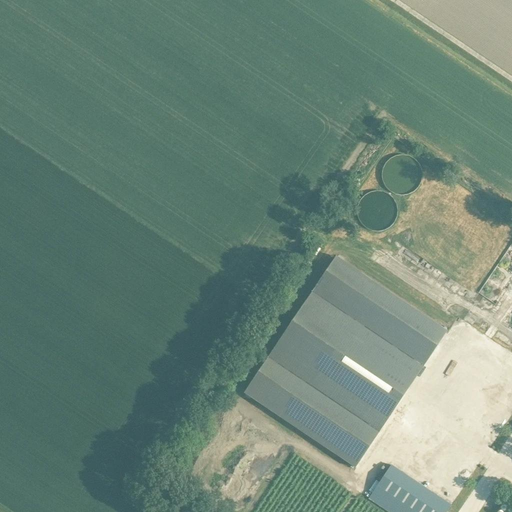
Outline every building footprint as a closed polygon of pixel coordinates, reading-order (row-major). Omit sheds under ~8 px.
[(325,248),(321,255),(330,260),(334,254),(325,248)] [(444,332),(335,259),(313,293),(314,294),(422,366),(444,332)] [(490,299),(493,293),(487,289),(483,295),(490,299)] [(377,433),(422,366),(314,294),(269,360),(377,433)] [(377,433),(269,360),(268,360),(246,393),(354,466),(377,433)] [(375,505),(379,500),(368,490),(364,495),(375,505)]
